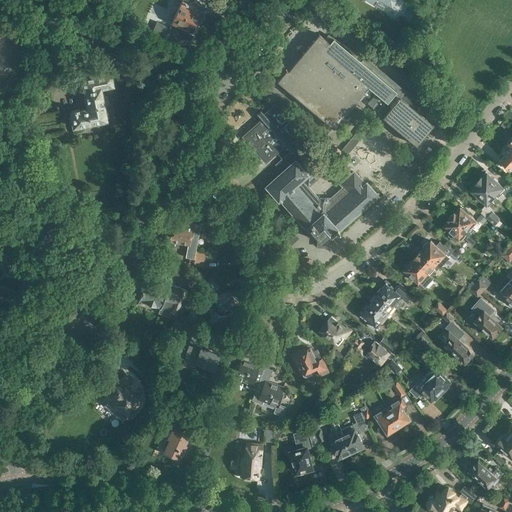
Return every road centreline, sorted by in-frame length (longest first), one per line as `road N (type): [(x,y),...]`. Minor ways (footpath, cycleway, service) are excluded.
road 1 (unclassified): [(511,85),(447,174),(387,239),(325,289),(301,294),(276,286),(242,222),(196,166)]
road 2 (secondary): [(7,489),(4,451),(14,422),(94,304),(171,158)]
road 3 (tertiary): [(195,504),(97,485),(7,489)]
road 4 (secondary): [(181,139),(290,0)]
road 5 (tertiary): [(382,479),(457,429),(511,372)]
